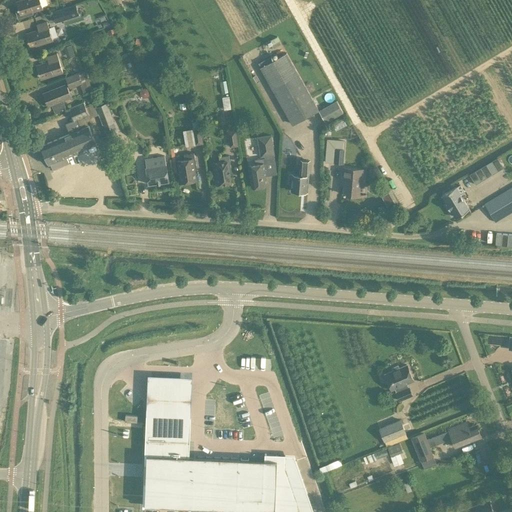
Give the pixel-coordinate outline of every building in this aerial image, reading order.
[(18,9),(15,10),(18,18),(33,14),(32,12),(43,9),(39,0),(20,0),(15,2),(18,9)] [(78,15),(75,5),(52,12),(55,22),(78,15)] [(25,34),(30,48),(53,40),(47,21),(36,24),(38,30),(25,34)] [(291,124),(319,109),(287,51),(259,66),(291,124)] [(36,66),(40,79),(63,72),(57,54),(46,57),(48,62),(36,66)] [(85,70),(65,77),(69,89),(80,84),(83,94),(92,90),(85,70)] [(66,108),(63,100),(71,97),(66,84),(43,93),(48,106),(52,105),(54,112),(66,108)] [(229,96),(222,97),(224,108),(231,107),(229,96)] [(336,101),(319,111),(325,122),(343,113),(336,101)] [(69,163),(67,157),(96,144),(88,125),(82,128),(78,118),(89,113),(84,102),(69,109),(73,120),(65,123),(69,133),(41,146),(49,164),(50,164),(53,170),(69,163)] [(107,103),(96,107),(107,137),(118,133),(107,103)] [(200,128),(193,129),(195,144),(195,145),(202,143),(200,128)] [(229,147),(236,146),(238,146),(235,130),(227,132),(229,147)] [(264,161),(275,160),(271,134),(257,136),(260,156),(264,155),(264,157),(255,159),(256,165),(249,166),(252,186),(254,186),(256,187),(258,187),(259,185),(265,184),(263,169),(265,169),(264,161)] [(324,162),(334,163),(343,164),(345,139),(327,138),(324,162)] [(184,154),(185,159),(177,160),(181,183),(196,180),(194,170),(197,170),(194,153),(184,154)] [(219,157),(220,162),(212,163),(216,185),(231,183),(229,173),(231,172),(229,155),(219,157)] [(146,167),(148,184),(169,181),(166,164),(165,164),(164,156),(145,159),(146,167)] [(497,157),(469,174),(475,184),(503,168),(497,157)] [(301,159),(299,175),(292,174),(292,175),(290,175),(289,183),(292,183),(291,191),(307,192),(309,160),(301,159)] [(366,196),(366,195),(359,195),(360,188),(362,188),(364,170),(365,170),(365,169),(342,167),(340,185),(343,185),(342,194),(366,196)] [(463,192),(459,185),(455,187),(441,195),(446,203),(445,204),(449,210),(450,209),(455,217),(468,209),(459,194),(463,192)] [(511,187),(484,204),(495,222),(511,211),(511,187)] [(511,234),(496,233),(495,245),(511,246),(511,234)] [(408,386),(407,383),(413,381),(406,365),(399,368),(397,365),(390,368),(391,371),(384,374),(391,390),(395,388),(396,391),(395,391),(399,401),(413,395),(409,386),(408,386)] [(149,389),(148,415),(189,417),(190,390),(191,379),(149,378),(149,389)] [(146,471),(144,505),(272,509),(299,511),(284,469),(285,454),(275,454),(265,453),(264,460),(187,456),(189,417),(148,415),(146,471)] [(378,428),(384,442),(406,433),(401,419),(378,428)] [(450,440),(451,438),(455,447),(481,437),(476,425),(468,428),(466,422),(448,429),(449,431),(428,440),(425,432),(411,438),(421,462),(424,469),(436,464),(433,457),(434,456),(430,447),(450,440)] [(392,466),(404,462),(397,443),(385,447),(392,466)] [(337,460),(326,464),(328,468),(339,464),(337,460)] [(466,509),(467,511),(493,511),(489,500),(466,509)]
